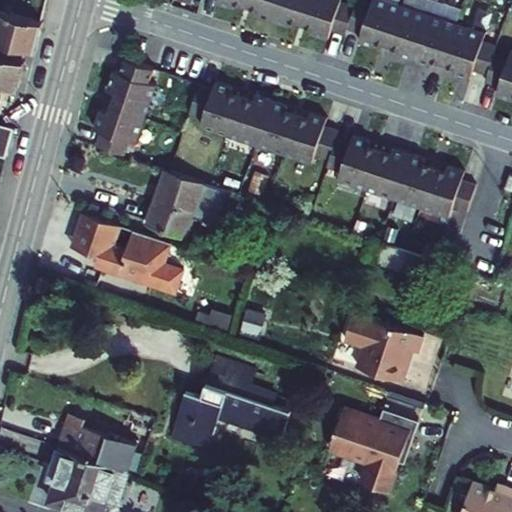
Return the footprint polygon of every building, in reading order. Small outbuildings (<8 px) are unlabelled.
[(273,20),(280,0),(249,0),(248,5),(260,9),(258,15),(273,20)] [(280,0),(273,20),(289,25),(291,20),(303,23),(310,0),(280,0)] [(310,0),(303,23),(314,27),(313,33),(329,38),(332,30),(346,35),(348,28),(356,6),(341,2),(341,0),(310,0)] [(357,0),(356,6),(348,28),(363,33),(360,41),(376,46),(378,41),(390,45),(403,5),(387,0),(373,0),(372,4),(360,0),(357,0)] [(415,59),(430,14),(403,5),(390,45),(401,48),(400,54),(415,59)] [(0,38),(29,46),(38,18),(0,10),(0,38)] [(430,14),(415,59),(431,64),(433,59),(445,63),(458,23),(430,14)] [(458,23),(445,63),(456,66),(454,72),(471,78),(474,69),(488,74),(495,52),(497,45),(483,41),(486,32),(458,23)] [(488,74),(486,81),(500,86),(497,94),(511,98),(511,49),(509,57),(495,52),(488,74)] [(0,149),(1,150),(27,60),(0,54),(0,149)] [(112,104),(147,116),(157,84),(150,82),(155,68),(127,58),(122,72),(115,69),(108,89),(116,92),(112,104)] [(243,96),(232,92),(234,86),(217,81),(214,89),(200,84),(191,113),(205,117),(202,126),(230,135),(243,96)] [(257,144),(272,99),(257,94),(255,100),(243,96),(230,135),(257,144)] [(298,114),(286,110),(288,104),(272,99),(257,144),(285,153),(298,114)] [(147,116),(112,104),(110,111),(101,108),(95,128),(102,130),(97,145),(126,155),(131,140),(138,142),(147,116)] [(340,131),(325,126),(328,118),(312,112),(310,118),(298,114),(285,153),(313,163),(316,154),(330,159),(337,137),(340,131)] [(369,145),(371,139),(354,134),(352,142),(337,137),(330,159),(328,166),(342,170),(339,179),(367,188),(380,149),(369,145)] [(410,152),(394,147),(392,152),(380,149),(367,188),(395,197),(410,152)] [(426,157),(410,152),(395,197),(422,206),(435,167),(424,163),(426,157)] [(465,170),(449,165),(447,171),(435,167),(422,206),(450,216),(453,208),(467,213),(477,184),(462,179),(465,170)] [(205,182),(167,169),(156,201),(159,202),(151,224),(186,236),(205,182)] [(239,189),(243,178),(219,170),(215,181),(239,189)] [(243,188),(264,195),(270,176),(256,171),(252,181),(246,179),(243,188)] [(315,212),(326,217),(331,205),(320,201),(315,212)] [(84,212),(81,222),(98,227),(90,251),(102,256),(107,257),(104,268),(175,293),(184,270),(165,263),(172,242),(134,229),(127,248),(115,244),(122,225),(84,212)] [(81,222),(73,245),(90,251),(98,227),(81,222)] [(432,280),(439,261),(373,239),(367,257),(432,280)] [(104,268),(107,257),(102,256),(99,266),(104,268)] [(57,308),(43,304),(37,323),(52,327),(57,308)] [(229,329),(233,316),(212,310),(211,315),(198,312),(196,320),(229,329)] [(242,329),(260,335),(266,316),(249,310),(242,329)] [(411,349),(419,351),(424,335),(355,312),(346,340),(365,346),(358,366),(404,381),(410,362),(407,361),(411,349)] [(240,380),(245,364),(217,354),(203,395),(188,389),(173,434),(206,445),(216,416),(282,438),(291,410),(274,404),(278,393),(260,386),(240,380)] [(240,380),(260,386),(265,371),(245,364),(240,380)] [(409,452),(420,420),(385,408),(382,417),(346,404),(333,442),(338,452),(369,462),(365,474),(370,484),(391,491),(401,461),(405,451),(409,452)] [(62,447),(130,470),(138,444),(71,421),(62,447)] [(130,470),(62,447),(55,467),(62,469),(51,500),(87,511),(103,511),(109,495),(120,499),(130,470)] [(406,463),(409,452),(405,451),(401,461),(406,463)] [(62,469),(55,467),(51,478),(58,480),(62,469)] [(511,511),(511,486),(505,484),(503,491),(496,488),(474,481),(463,511),(511,511)] [(503,491),(505,484),(499,482),(496,488),(503,491)]
